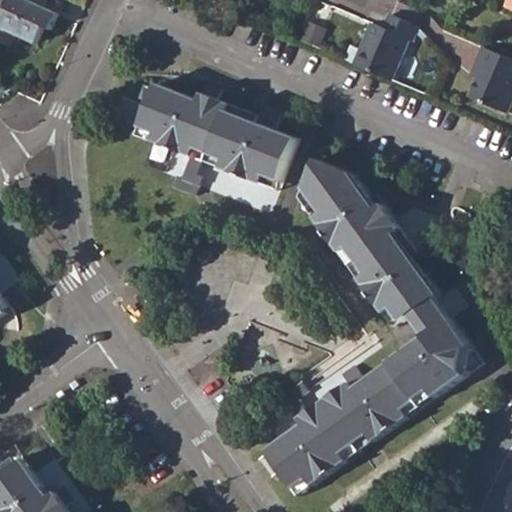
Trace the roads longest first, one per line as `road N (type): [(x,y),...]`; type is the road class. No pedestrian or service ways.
road 1 (residential): [(12,177),(55,133),(116,0)]
road 2 (residential): [(116,333),(12,177)]
road 3 (residential): [(0,415),(116,333)]
road 4 (residential): [(198,448),(116,333)]
